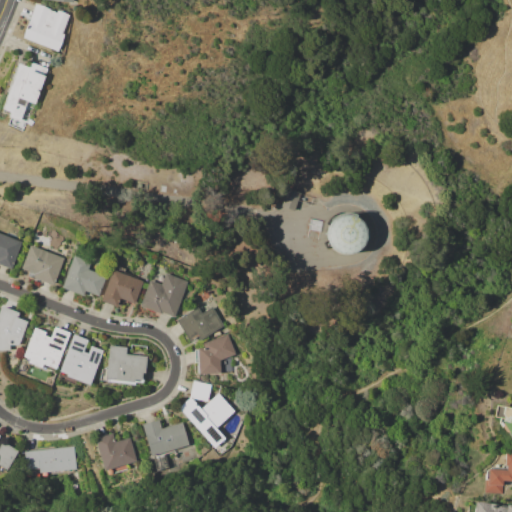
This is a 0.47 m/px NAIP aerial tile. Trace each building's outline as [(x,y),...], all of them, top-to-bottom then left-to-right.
[(22,36),(35,3),(57,12),(58,10),(70,14),(62,33),(64,33),(57,50),(22,36)] [(47,69),(29,119),(33,122),(30,126),(25,123),(22,131),(7,125),(10,117),(8,117),(8,114),(0,111),(17,63),(29,67),(30,63),(47,69)] [(289,188),(301,193),(293,210),(281,205),(289,188)] [(345,213),(355,215),(363,222),(367,232),(365,243),(357,251),(347,254),(337,252),(329,245),(325,235),(327,224),(335,216),(345,213)] [(0,233),(21,241),(11,267),(0,262),(0,233)] [(21,268),(30,245),(63,258),(53,284),(33,276),(34,273),(21,268)] [(61,286),(73,255),(90,261),(87,269),(106,276),(98,296),(84,291),(83,295),(61,286)] [(100,300),(112,268),(116,270),(118,265),(125,268),(124,271),(137,276),(136,279),(143,281),(133,305),(119,299),(116,306),(100,300)] [(140,305),(149,280),(161,284),(166,273),(187,281),(174,316),(161,311),(160,313),(140,305)] [(0,307),(1,305),(18,312),(16,317),(28,322),(18,345),(9,345),(9,349),(0,349),(0,307)] [(176,320),(197,306),(201,312),(211,306),(223,324),(199,339),(196,335),(188,340),(176,320)] [(69,332),(55,368),(42,363),(41,366),(27,361),(28,358),(22,356),(34,326),(45,331),(43,335),(49,337),(53,326),(69,332)] [(196,343),(214,336),(212,333),(218,330),(220,334),(227,331),(227,333),(235,354),(229,357),(231,370),(219,371),(219,372),(198,373),(198,362),(194,362),(194,349),(197,349),(196,343)] [(73,334),(87,339),(82,351),(86,352),(89,345),(102,350),(89,385),(76,379),(74,384),(56,378),(73,334)] [(108,345),(127,346),(126,353),(146,355),(144,373),(142,373),(142,382),(135,381),(135,383),(99,380),(100,368),(106,368),(108,345)] [(193,380),(211,384),(207,401),(189,396),(193,380)] [(178,407),(189,397),(200,409),(217,393),(233,410),(215,427),(224,437),(214,447),(178,407)] [(511,433),(510,434),(504,427),(500,423),(500,418),(493,415),(495,405),(511,407),(511,433)] [(141,424),(158,419),(161,428),(182,421),(188,444),(174,448),(174,451),(165,454),(169,466),(157,470),(153,456),(151,456),(141,424)] [(95,438),(112,432),(114,442),(129,437),(136,459),(126,462),(128,468),(108,475),(106,470),(105,470),(95,438)] [(0,440),(17,450),(5,472),(0,469),(0,440)] [(23,451),(73,446),(75,470),(25,475),(23,451)] [(483,492),(484,478),(486,478),(486,468),(491,468),(491,466),(505,466),(505,452),(511,452),(511,482),(503,482),(503,493),(483,492)] [(474,511),(476,501),(511,504),(511,511),(474,511)]
